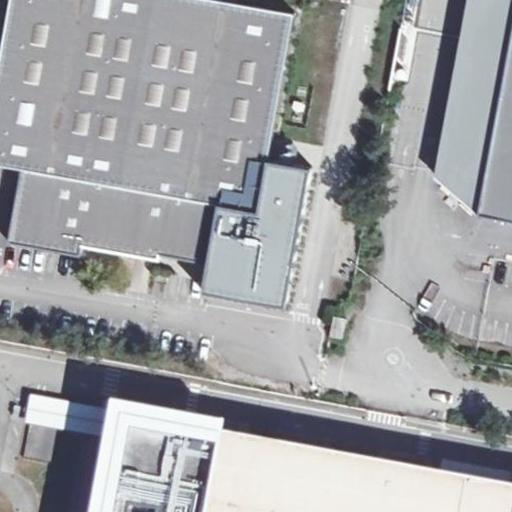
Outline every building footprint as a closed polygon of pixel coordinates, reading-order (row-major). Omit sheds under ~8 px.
[(209,261),(212,261),(222,203),(261,209),(270,159),(297,13),(229,0),(13,0),(0,76),(0,161),(25,166),(12,241),(82,253),(84,243),(161,258),(162,252),(209,261)] [(511,43),(481,210),(511,215),(511,43)] [(313,167),(270,159),(261,209),(222,203),(212,261),(209,261),(205,292),(289,307),(313,167)] [(332,332),(345,335),(348,315),(336,313),(332,332)] [(25,423),(109,439),(114,409),(31,394),(25,423)] [(511,511),(511,486),(219,432),(221,422),(116,402),(114,409),(109,439),(95,511),(511,511)]
